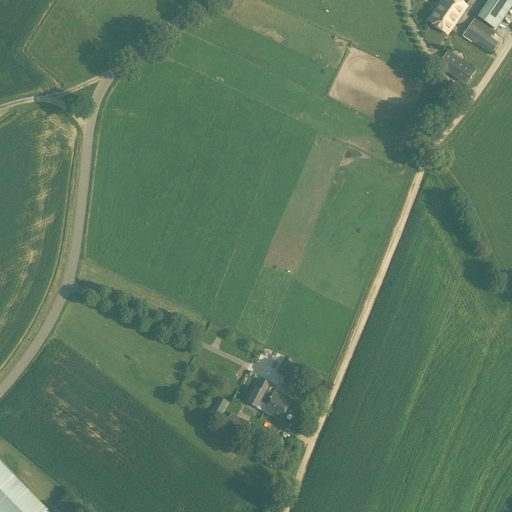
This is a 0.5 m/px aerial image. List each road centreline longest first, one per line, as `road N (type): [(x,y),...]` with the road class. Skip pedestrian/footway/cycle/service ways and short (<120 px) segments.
road 1 (track): [(286,511),(419,165),(511,35)]
road 2 (unclassified): [(0,404),(47,346),(71,295),(96,98),(109,73),(207,0)]
